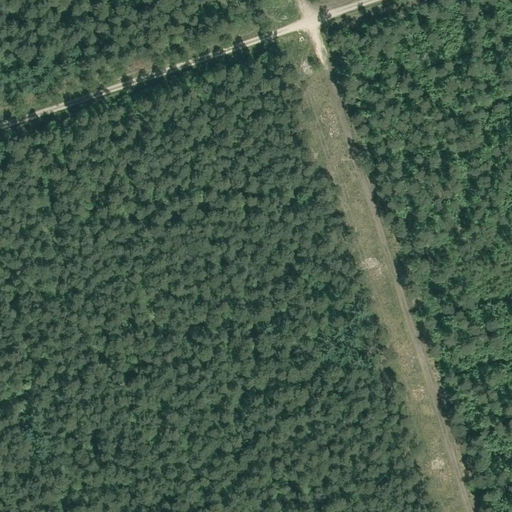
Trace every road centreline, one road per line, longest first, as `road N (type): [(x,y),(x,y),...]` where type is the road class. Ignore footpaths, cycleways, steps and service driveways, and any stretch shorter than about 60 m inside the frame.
road 1 (track): [(470,511),(310,21)]
road 2 (track): [(374,0),(0,127)]
